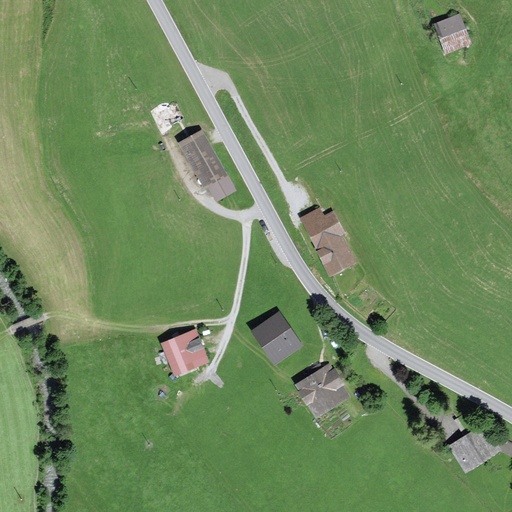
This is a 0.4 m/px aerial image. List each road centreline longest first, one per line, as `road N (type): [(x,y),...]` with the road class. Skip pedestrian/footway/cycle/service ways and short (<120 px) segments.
road 1 (tertiary): [(153,0),(286,249),(321,299),(380,347),(511,417)]
road 2 (track): [(231,318),(57,314),(7,331)]
